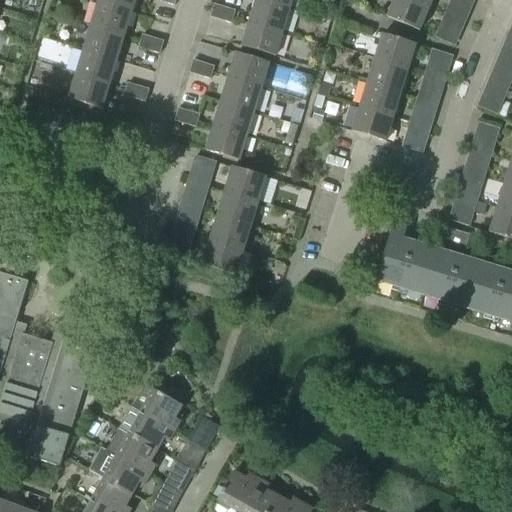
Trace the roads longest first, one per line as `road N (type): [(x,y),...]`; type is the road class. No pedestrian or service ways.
road 1 (residential): [(437,186),(505,0)]
road 2 (residential): [(154,131),(194,0)]
